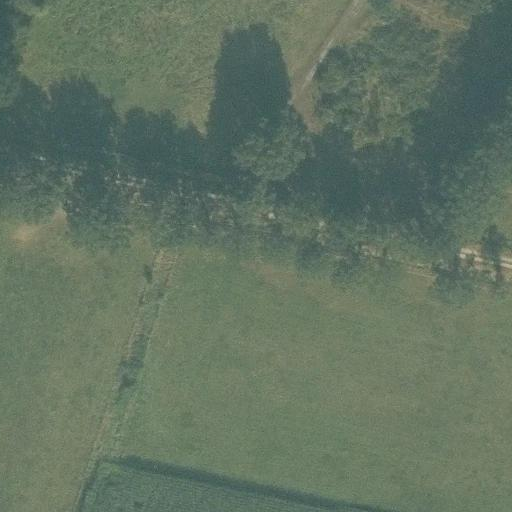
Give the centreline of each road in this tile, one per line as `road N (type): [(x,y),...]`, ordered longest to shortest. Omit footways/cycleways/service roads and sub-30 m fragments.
road 1 (track): [(252,207),(511,265)]
road 2 (track): [(0,154),(252,207)]
